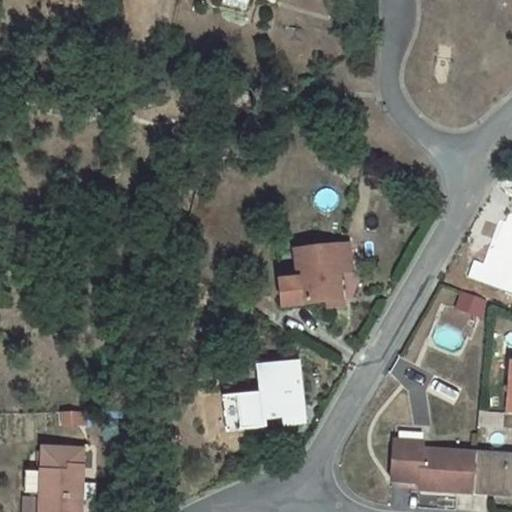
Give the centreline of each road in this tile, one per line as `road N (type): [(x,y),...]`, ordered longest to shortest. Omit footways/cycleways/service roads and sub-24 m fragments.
road 1 (residential): [(473,168),(294,508)]
road 2 (residential): [(399,0),(389,92),(412,124),(473,168)]
